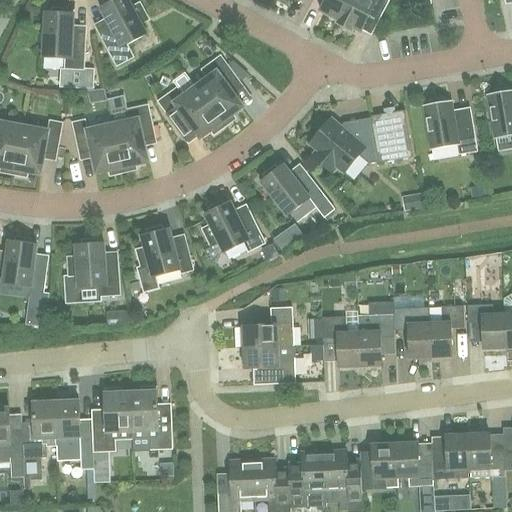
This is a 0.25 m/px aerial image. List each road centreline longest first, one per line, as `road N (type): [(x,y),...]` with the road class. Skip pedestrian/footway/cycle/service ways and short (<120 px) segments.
road 1 (residential): [(511,390),(227,422),(200,399),(195,343)]
road 2 (residential): [(321,66),(280,117),(231,158),(172,190),(57,210),(0,200)]
road 3 (residential): [(0,366),(195,343)]
road 4 (residential): [(321,66),(367,79),(480,60)]
road 5 (residential): [(200,0),(321,66)]
